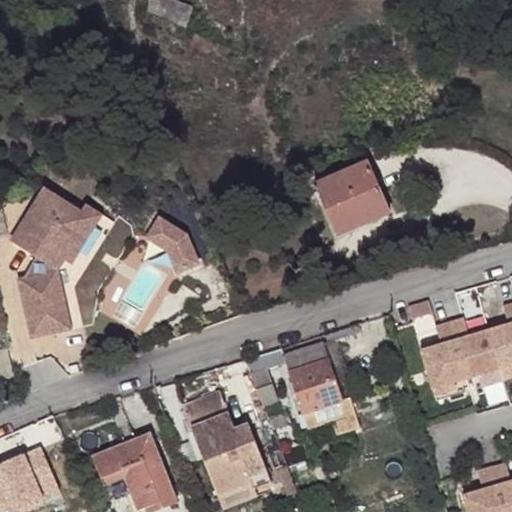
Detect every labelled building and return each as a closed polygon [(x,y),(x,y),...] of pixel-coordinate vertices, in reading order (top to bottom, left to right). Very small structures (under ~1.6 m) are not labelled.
[(184,11),(185,0),(153,0),(152,8),(184,11)] [(391,207),(365,153),(314,179),(339,230),(391,207)] [(20,271),(33,330),(73,321),(61,263),(68,251),(94,210),(84,204),(46,180),(14,232),(40,248),(27,270),(20,271)] [(88,197),(84,204),(94,210),(68,251),(75,256),(105,208),(88,197)] [(162,215),(149,238),(168,248),(177,273),(204,263),(192,231),(162,215)] [(507,325),(487,331),(498,369),(511,364),(511,303),(501,307),(507,325)] [(498,369),(487,331),(467,337),(461,318),(447,322),(464,379),(467,391),(501,381),(498,369)] [(464,379),(447,322),(432,327),(438,345),(420,351),(421,353),(432,388),(464,379)] [(357,324),(323,335),(325,341),(359,331),(357,324)] [(9,342),(0,343),(0,390),(13,387),(20,384),(9,342)] [(281,348),(246,359),(264,404),(278,399),(267,367),(285,361),(307,427),(328,420),(333,434),(356,426),(351,412),(346,397),(340,398),(321,344),(284,356),(281,348)] [(221,391),(184,405),(219,496),(253,482),(251,477),(268,471),(256,441),(251,443),(244,427),(237,430),(221,391)] [(282,412),(269,417),(273,430),(287,424),(282,412)] [(250,424),(244,427),(251,443),(256,441),(250,424)] [(92,455),(100,478),(122,470),(131,492),(138,509),(145,507),(175,496),(150,434),(92,455)] [(43,455),(0,470),(0,511),(6,511),(10,511),(39,501),(37,494),(55,488),(43,455)] [(504,464),(490,469),(502,511),(511,511),(511,482),(510,483),(504,464)] [(502,511),(490,469),(475,473),(481,491),(461,497),(465,511),(502,511)] [(122,470),(100,478),(103,485),(108,483),(115,498),(131,492),(122,470)] [(219,496),(224,510),(258,496),(256,489),(272,482),(268,471),(251,477),(253,482),(219,496)] [(39,501),(10,511),(33,511),(42,509),(41,506),(59,499),(55,488),(37,494),(39,501)] [(151,511),(177,502),(175,496),(145,507),(147,511),(151,511)]
